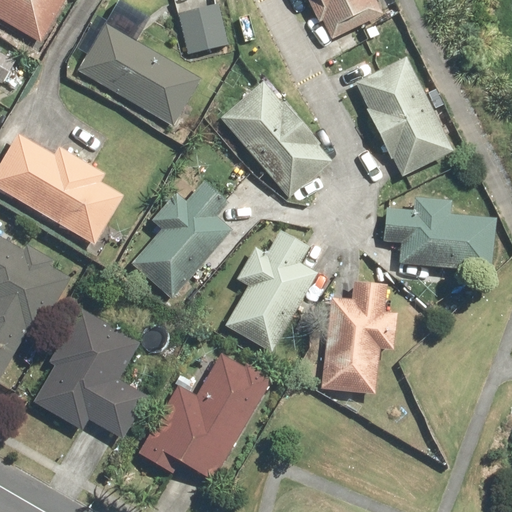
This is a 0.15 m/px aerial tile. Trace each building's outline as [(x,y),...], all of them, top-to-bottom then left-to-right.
[(67,0),(0,0),(0,23),(44,46),(67,0)] [(382,16),(374,0),(312,0),(331,39),(382,16)] [(217,7),(182,20),(195,53),(230,41),(217,7)] [(108,26),(81,72),(176,126),(202,80),(108,26)] [(0,54),(0,83),(6,87),(19,66),(0,54)] [(452,154),(410,72),(361,96),(402,179),(452,154)] [(333,163),(264,84),(218,124),(287,203),(333,163)] [(23,134),(0,172),(0,190),(95,247),(126,195),(23,134)] [(206,185),(189,205),(176,194),(153,221),(163,230),(133,266),(172,299),(232,229),(218,217),(229,204),(206,185)] [(386,244),(402,245),(401,264),(491,270),(495,217),(452,214),(452,203),(417,201),(416,208),(389,206),(386,244)] [(301,264),(311,248),(280,230),(266,254),(257,248),(240,279),(252,286),(230,322),(274,349),(319,275),(301,264)] [(70,279),(57,272),(58,271),(53,269),(56,264),(0,237),(0,378),(25,332),(37,338),(70,279)] [(375,394),(379,349),(394,350),(398,314),(383,313),(386,285),(353,282),(351,301),(330,298),(321,387),(343,389),(342,391),(375,394)] [(147,394),(118,379),(137,342),(83,315),(38,403),(93,430),(96,424),(124,439),(147,394)] [(195,399),(175,387),(141,448),(179,469),(182,464),(215,482),(273,379),(222,351),(195,399)]
